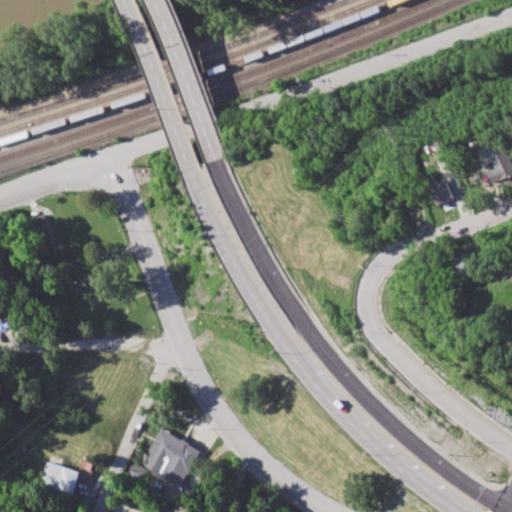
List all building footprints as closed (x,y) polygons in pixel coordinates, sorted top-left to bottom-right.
[(494,157),(497,168),(490,170),(494,182),(511,176),(511,157),(510,152),(494,157)] [(453,198),(446,180),(428,188),(435,206),(453,198)] [(452,274),(474,270),(471,254),(449,258),(452,274)] [(79,278),(83,291),(108,285),(105,271),(79,278)] [(146,457),(162,465),(158,472),(182,484),(200,448),(159,429),(146,457)] [(71,495),(79,472),(46,461),(38,484),(71,495)]
